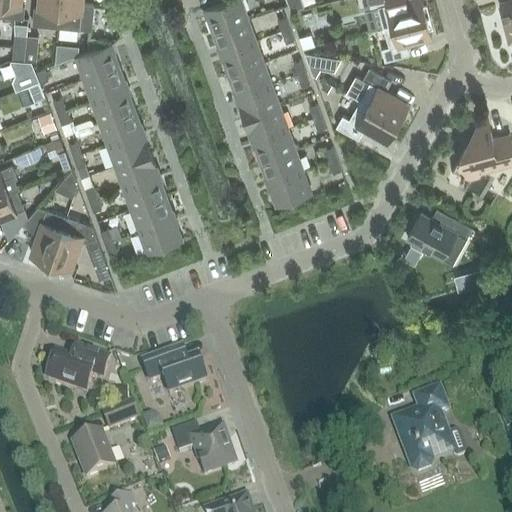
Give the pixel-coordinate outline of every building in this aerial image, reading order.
[(0,0),(0,16),(24,18),(25,6),(21,6),(21,0),(0,0)] [(59,27),(61,0),(39,0),(39,7),(35,7),(33,25),(59,27)] [(61,0),(59,27),(92,31),(94,5),(82,4),(82,0),(61,0)] [(213,32),(249,19),(241,0),(232,0),(205,10),(213,32)] [(304,7),(301,0),(286,0),(291,11),(304,7)] [(368,0),(371,10),(378,8),(383,28),(427,17),(422,0),(368,0)] [(511,0),(500,4),(510,41),(511,40),(511,0)] [(282,31),(290,29),(286,17),(277,20),(282,31)] [(427,17),(383,28),(388,47),(382,49),(385,62),(409,55),(406,44),(432,37),(427,17)] [(221,54),(257,41),(249,19),(213,32),(221,54)] [(290,29),(282,31),(285,43),(294,40),(290,29)] [(25,61),(27,36),(15,34),(13,60),(25,61)] [(27,36),(25,61),(37,62),(39,37),(27,36)] [(75,67),(75,42),(54,41),(53,66),(75,67)] [(229,76),(264,63),(257,41),(221,54),(229,76)] [(84,79),(119,66),(111,44),(76,57),(84,79)] [(297,75),(305,72),(301,60),(293,63),(297,75)] [(237,97),(272,84),(264,63),(229,76),(237,97)] [(92,101),(127,88),(119,66),(84,79),(92,101)] [(36,71),(40,83),(48,80),(44,68),(36,71)] [(359,101),(368,106),(398,123),(409,104),(386,91),(392,80),(370,68),(363,80),(370,83),(359,101)] [(305,72),(297,75),(301,87),(310,84),(305,72)] [(26,83),(15,87),(20,103),(32,100),(26,83)] [(245,119),(280,106),(272,84),(237,97),(245,119)] [(100,122),(135,110),(127,88),(92,101),(100,122)] [(57,113),(66,110),(61,98),(53,101),(57,113)] [(398,123),(368,106),(359,101),(349,119),(343,115),(337,127),(359,139),(365,129),(388,142),(398,123)] [(313,119),(321,116),(316,104),(308,107),(313,119)] [(253,141),(288,128),(280,106),(245,119),(253,141)] [(66,110),(57,113),(61,125),(70,122),(66,110)] [(108,144),(143,131),(135,110),(100,122),(108,144)] [(321,116),(313,119),(317,130),(325,127),(321,116)] [(466,147),(453,170),(461,175),(462,177),(465,177),(471,180),(478,178),(481,172),(511,164),(511,141),(510,134),(493,139),(488,119),(483,121),(482,120),(475,131),(476,132),(479,142),(464,138),(466,147)] [(261,162),(296,149),(288,128),(253,141),(261,162)] [(116,166),(151,153),(143,131),(108,144),(116,166)] [(73,157),(81,154),(77,142),(69,145),(73,157)] [(328,162),(337,159),(332,148),(324,151),(328,162)] [(268,184),(304,171),(296,149),(261,162),(268,184)] [(123,188),(159,175),(151,153),(116,166),(123,188)] [(81,154),(73,157),(78,168),(86,165),(81,154)] [(337,159),(328,162),(333,174),(341,171),(337,159)] [(0,196),(19,189),(15,180),(18,179),(12,165),(0,170),(0,196)] [(80,172),(83,186),(115,179),(112,165),(80,172)] [(55,190),(73,198),(77,185),(72,170),(55,190)] [(304,171),(268,184),(277,206),(312,193),(304,171)] [(131,209),(167,196),(159,175),(123,188),(131,209)] [(89,200),(97,197),(93,185),(85,188),(89,200)] [(19,189),(0,196),(0,220),(8,241),(29,218),(17,190),(19,190),(19,189)] [(139,231),(175,218),(167,196),(131,209),(139,231)] [(97,197),(89,200),(93,211),(101,208),(97,197)] [(52,261),(67,217),(39,207),(26,221),(41,226),(31,254),(52,261)] [(421,213),(407,238),(411,241),(411,244),(424,251),(427,249),(443,258),(456,234),(467,239),(473,228),(452,217),(446,227),(421,213)] [(67,217),(52,261),(72,269),(82,240),(85,242),(96,237),(92,225),(67,217)] [(175,218),(139,231),(147,253),(183,240),(175,218)] [(105,243),(113,240),(121,237),(117,226),(101,232),(105,243)] [(97,238),(85,242),(94,265),(105,261),(97,238)] [(113,240),(105,243),(109,255),(117,252),(113,240)] [(76,345),(72,358),(56,352),(47,379),(87,393),(93,375),(104,379),(111,359),(88,351),(89,349),(76,345)] [(182,347),(142,361),(150,383),(163,378),(169,395),(207,382),(198,355),(187,359),(182,347)] [(402,437),(403,437),(405,436),(412,454),(410,459),(414,470),(418,472),(430,468),(432,463),(431,461),(453,452),(454,455),(458,457),(465,454),(466,450),(460,434),(456,432),(448,435),(436,406),(445,403),(440,388),(415,398),(421,411),(395,421),(401,437),(402,437)] [(103,415),(110,430),(138,418),(132,403),(103,415)] [(197,423),(172,432),(179,453),(195,447),(204,475),(236,464),(223,427),(201,435),(197,423)] [(102,432),(73,444),(86,478),(116,466),(102,432)] [(113,511),(132,511),(131,507),(136,505),(131,493),(109,502),(113,511)] [(252,511),(247,496),(205,511),(252,511)]
